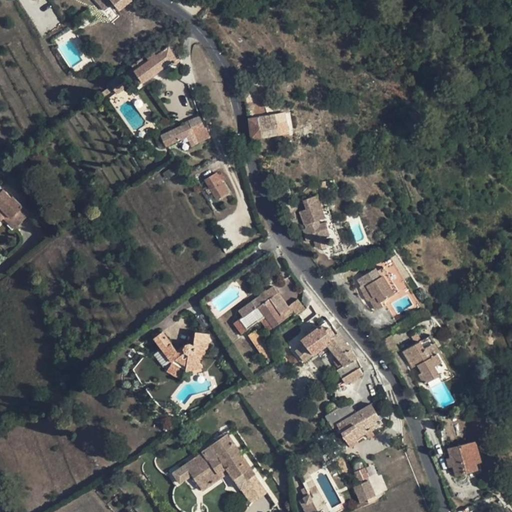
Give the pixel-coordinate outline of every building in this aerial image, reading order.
[(111,0),(119,10),(130,0),(111,0)] [(54,9),(43,9),(44,28),(55,27),(54,9)] [(135,71),(143,82),(152,76),(162,69),(176,58),(169,46),(164,50),(162,47),(148,57),(150,60),(146,62),(143,58),(132,66),(136,70),(135,71)] [(143,82),(135,71),(129,75),(137,86),(143,82)] [(120,74),(109,84),(113,89),(117,93),(128,86),(120,74)] [(107,88),(99,94),(101,97),(110,91),(107,88)] [(259,117),(248,119),(251,139),(262,137),(279,133),(288,132),(284,113),(259,117)] [(189,123),(162,135),(166,146),(187,136),(192,134),(194,137),(196,141),(210,135),(206,127),(205,127),(200,116),(188,121),(189,123)] [(162,135),(157,138),(161,148),(166,146),(162,135)] [(217,173),(205,180),(210,187),(213,192),(217,199),(228,192),(221,181),(225,179),(222,174),(219,176),(217,173)] [(30,214),(12,197),(11,198),(3,190),(0,192),(0,217),(2,220),(4,218),(6,216),(10,220),(8,222),(15,229),(30,214)] [(317,195),(304,200),(306,209),(300,211),(306,228),(302,230),(307,241),(314,238),(315,246),(322,245),(321,240),(325,240),(324,237),(330,235),(326,222),(327,221),(322,209),(317,195)] [(329,207),(322,209),(327,221),(326,222),(330,235),(332,234),(338,232),(329,207)] [(212,226),(200,233),(212,253),(223,245),(212,226)] [(361,286),(360,287),(369,301),(370,300),(376,310),(383,306),(381,301),(394,294),(385,278),(389,275),(384,267),(378,271),(376,268),(363,276),(367,282),(361,286)] [(385,278),(394,294),(399,291),(389,275),(385,278)] [(363,276),(357,279),(361,286),(367,282),(363,276)] [(247,329),(265,315),(273,327),(286,318),(283,314),(290,309),(288,306),(274,286),(239,311),(243,316),(240,319),(247,329)] [(293,313),(295,316),(305,308),(298,299),(288,306),(290,309),(293,313)] [(283,314),(286,318),(293,313),(290,309),(283,314)] [(305,344),(295,351),(304,362),(313,355),(328,344),(326,342),(335,334),(330,327),(325,330),(322,325),(313,331),(309,334),(301,339),(305,344)] [(258,328),(248,335),(266,361),(275,355),(258,328)] [(344,365),(337,370),(342,378),(345,383),(351,379),(358,375),(362,372),(360,367),(362,366),(357,357),(350,347),(338,331),(335,334),(326,342),(328,344),(339,358),(344,365)] [(162,332),(154,338),(172,362),(186,371),(203,366),(199,362),(206,350),(207,347),(208,341),(209,334),(195,332),(194,345),(193,346),(190,344),(186,345),(184,348),(186,352),(181,356),(178,353),(162,332)] [(390,355),(398,350),(390,335),(384,339),(383,340),(390,355)] [(430,335),(403,351),(413,367),(415,366),(418,364),(422,372),(419,373),(425,384),(440,375),(443,381),(454,376),(430,335)] [(163,367),(169,363),(160,350),(154,355),(163,367)] [(186,371),(172,362),(167,371),(181,379),(186,371)] [(325,416),(332,427),(356,413),(349,402),(325,416)] [(356,413),(332,427),(334,431),(339,428),(342,432),(337,435),(340,441),(345,438),(348,442),(351,447),(358,442),(356,438),(365,432),(371,429),(382,422),(371,403),(356,413)] [(371,429),(365,432),(369,438),(374,435),(371,429)] [(245,487),(241,490),(248,500),(250,501),(251,501),(252,502),(253,501),(254,501),(267,492),(255,475),(227,434),(211,444),(210,442),(200,449),(203,453),(174,473),(180,482),(192,475),(202,490),(229,472),(234,479),(238,477),(243,473),(250,484),(245,487)] [(470,443),(475,462),(481,460),(475,441),(470,443)] [(453,465),(456,474),(477,469),(475,462),(470,443),(448,448),(451,458),(453,465)] [(357,471),(355,472),(359,481),(369,477),(365,468),(364,468),(364,470),(362,470),(361,471),(359,471),(358,471),(357,471)] [(238,477),(234,479),(241,490),(245,487),(238,477)] [(369,480),(354,486),(361,502),(376,496),(369,480)] [(306,486),(301,489),(305,497),(300,499),(305,511),(319,511),(313,500),(312,501),(306,486)]
